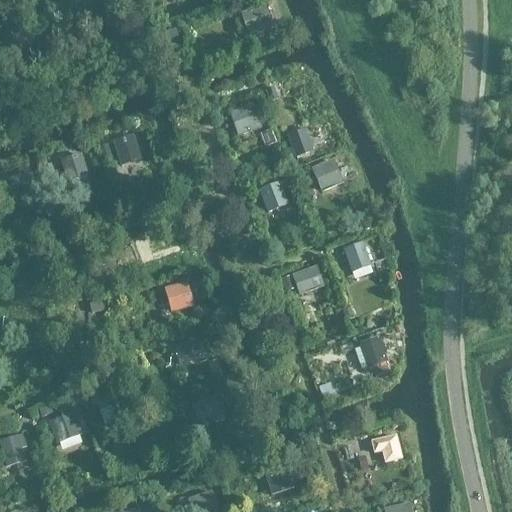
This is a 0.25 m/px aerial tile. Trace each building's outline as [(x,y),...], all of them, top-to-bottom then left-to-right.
[(267,0),(259,0),(232,9),(241,36),(275,25),(267,0)] [(264,130),(250,99),(225,110),(239,141),(264,130)] [(144,159),(133,125),(106,133),(117,167),(144,159)] [(289,133),(293,158),(313,154),(309,130),(289,133)] [(82,154),(61,161),(68,183),(89,176),(82,154)] [(39,196),(26,158),(0,166),(0,182),(9,207),(39,196)] [(340,163),(309,173),(316,196),(347,186),(340,163)] [(259,189),(268,213),(290,205),(281,181),(259,189)] [(147,238),(152,254),(169,248),(164,233),(147,238)] [(352,273),(372,266),(365,242),(344,249),(352,273)] [(314,257),(287,272),(300,296),(327,282),(314,257)] [(188,283),(155,295),(164,319),(197,308),(188,283)] [(376,335),(345,350),(358,378),(389,364),(376,335)] [(178,367),(207,357),(200,337),(172,347),(178,367)] [(216,393),(178,404),(186,433),(225,422),(216,393)] [(71,408),(39,423),(51,449),(83,435),(71,408)] [(21,435),(0,440),(0,443),(6,468),(27,463),(21,435)] [(402,468),(394,435),(373,440),(381,474),(402,468)] [(271,495),(294,490),(291,474),(268,479),(271,495)] [(219,511),(213,488),(178,498),(182,511),(219,511)] [(385,508),(385,511),(414,511),(413,503),(385,508)]
